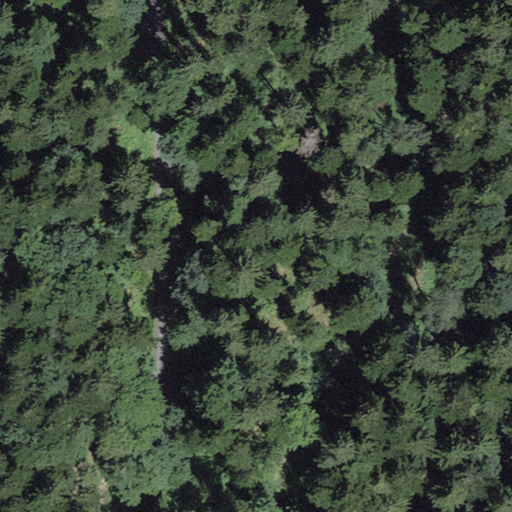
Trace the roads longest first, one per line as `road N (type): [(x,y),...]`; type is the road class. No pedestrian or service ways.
road 1 (track): [(266,511),(388,271),(466,0)]
road 2 (unclassified): [(129,511),(162,362),(164,55),(151,0)]
